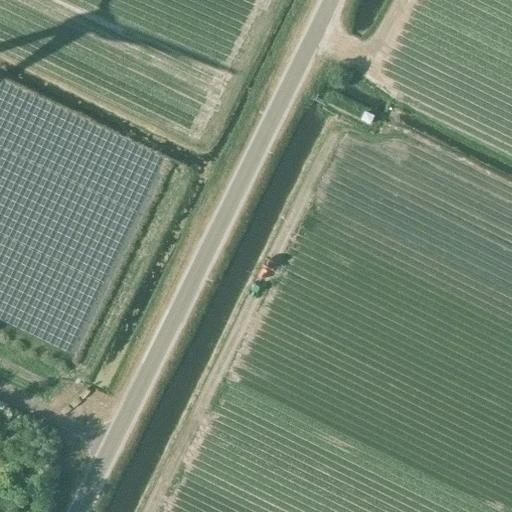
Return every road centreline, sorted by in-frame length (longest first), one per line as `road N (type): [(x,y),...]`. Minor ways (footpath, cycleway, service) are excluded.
road 1 (unclassified): [(77,511),(331,0)]
road 2 (track): [(274,0),(206,138)]
road 3 (track): [(315,32),(367,52),(400,0)]
